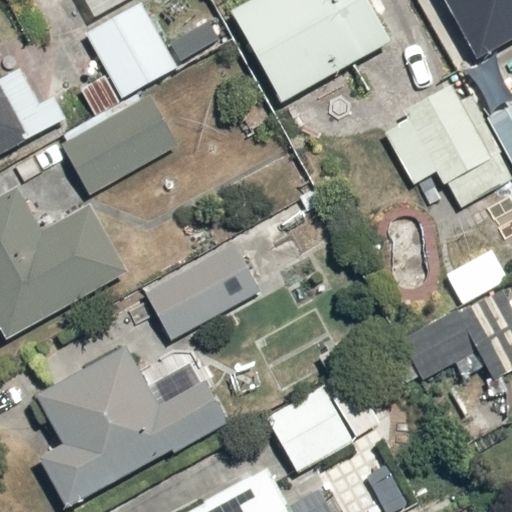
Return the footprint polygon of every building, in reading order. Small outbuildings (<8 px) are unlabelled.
[(189,137),(155,80),(182,64),(146,0),(141,0),(90,29),(113,69),(84,86),(99,111),(59,135),(94,194),(189,137)] [(287,101),(315,87),(335,125),(364,109),(344,71),(398,43),(374,0),(242,0),(235,4),(287,101)] [(511,41),(511,0),(451,0),(484,58),(511,41)] [(0,149),(71,116),(57,86),(39,94),(25,65),(0,76),(0,149)] [(386,132),(418,181),(442,167),(468,208),(511,179),(511,172),(457,87),(386,132)] [(511,97),(482,114),(511,163),(511,97)] [(0,205),(0,317),(9,336),(127,275),(92,207),(48,229),(28,191),(0,205)] [(511,278),(511,271),(495,241),(449,268),(469,303),(511,278)] [(147,291),(171,332),(255,286),(230,244),(147,291)] [(419,381),(481,355),(494,387),(511,379),(511,298),(508,288),(461,308),(399,334),(419,381)] [(71,501),(227,418),(208,378),(168,400),(138,343),(46,392),(70,438),(45,451),(71,501)] [(273,414),(303,466),(385,421),(362,380),(336,394),(330,382),(273,414)] [(285,511),(264,474),(197,511),(285,511)]
